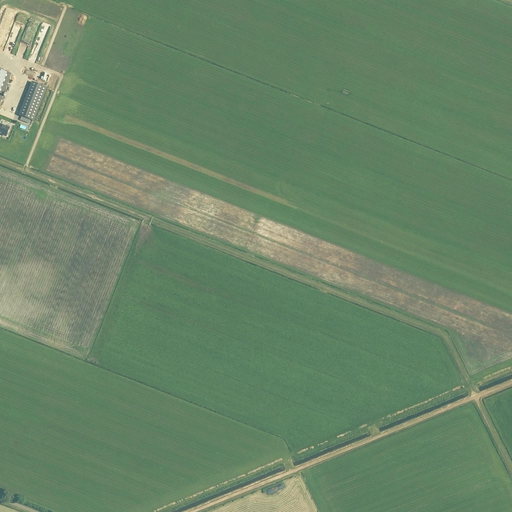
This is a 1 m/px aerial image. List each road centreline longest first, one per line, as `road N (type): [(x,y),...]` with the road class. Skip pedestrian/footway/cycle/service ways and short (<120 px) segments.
road 1 (track): [(0,160),(439,332),(473,395)]
road 2 (track): [(473,395),(191,511)]
